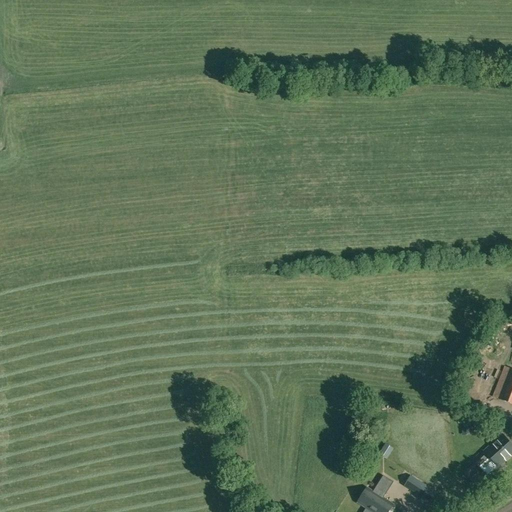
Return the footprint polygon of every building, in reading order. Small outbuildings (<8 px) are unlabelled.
[(503,366),(491,396),(497,399),(511,404),(511,369),(509,368),(503,366)] [(483,450),(473,459),(472,460),(479,467),(490,458),(498,467),(511,454),(511,444),(503,434),(484,451),(483,450)] [(464,471),(471,479),(484,494),(491,487),(478,472),(477,473),(471,466),(464,471)] [(368,475),(356,487),(377,508),(389,496),(381,488),(386,484),(378,475),(373,480),(368,475)] [(411,476),(404,486),(430,502),(436,492),(411,476)]
